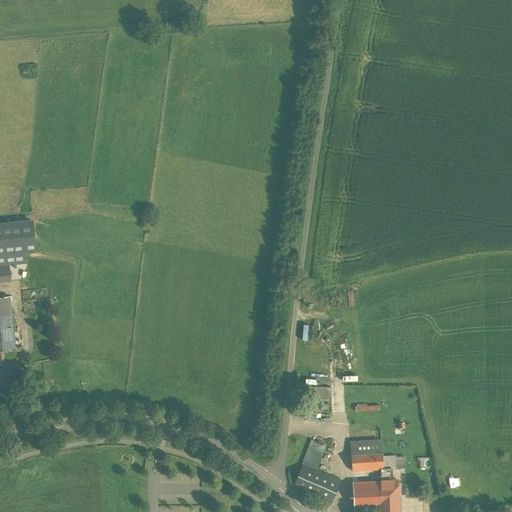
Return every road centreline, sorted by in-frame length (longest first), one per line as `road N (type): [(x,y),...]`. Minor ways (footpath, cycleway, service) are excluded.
road 1 (unclassified): [(276,485),(342,0)]
road 2 (secondary): [(276,485),(204,440),(138,422),(0,442)]
